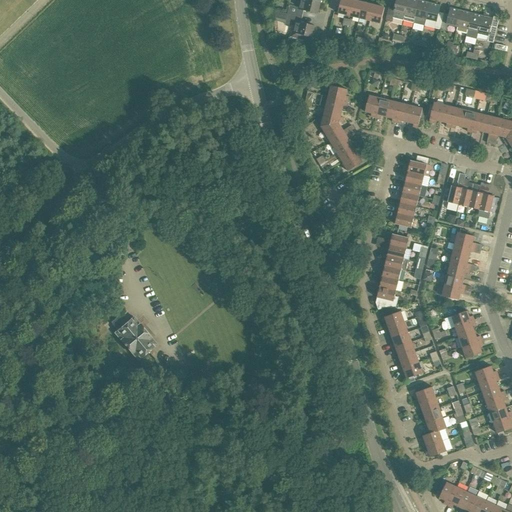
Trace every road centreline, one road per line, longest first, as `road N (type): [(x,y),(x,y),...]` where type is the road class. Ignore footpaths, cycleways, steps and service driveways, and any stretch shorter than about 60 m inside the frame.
road 1 (residential): [(426,466),(409,459),(388,403),(390,383),(360,287),(367,226),(395,148),(505,170),(511,182)]
road 2 (secondary): [(401,511),(254,82)]
road 3 (unclassified): [(81,176),(170,112),(254,82)]
road 4 (residential): [(511,356),(486,294),(511,196)]
